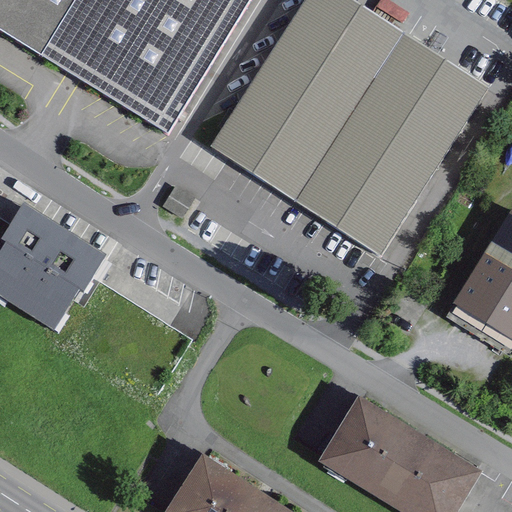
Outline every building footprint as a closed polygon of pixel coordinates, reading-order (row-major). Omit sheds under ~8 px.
[(0,0),(0,31),(168,135),(251,0),(0,0)] [(379,257),(488,89),(350,0),(307,0),(211,148),(379,257)] [(183,219),(195,198),(174,185),(161,206),(183,219)] [(63,313),(167,379),(192,340),(93,276),(107,254),(24,201),(10,224),(0,217),(0,295),(53,329),(63,313)] [(511,355),(511,208),(453,302),(455,304),(447,317),(511,356),(511,355)] [(454,511),(481,469),(358,392),(316,458),(401,511),(454,511)] [(295,511),(203,452),(163,511),(295,511)]
